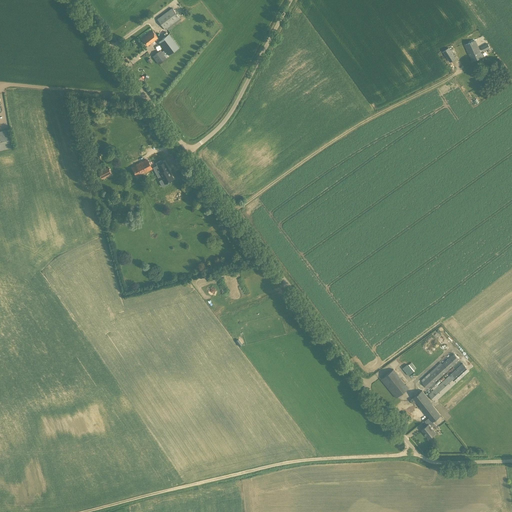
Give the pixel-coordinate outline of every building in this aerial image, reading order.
[(172,8),(157,19),(165,30),(167,29),(167,28),(179,18),(172,8)] [(153,31),(142,38),(147,45),(158,38),(153,31)] [(164,49),(161,52),(160,50),(152,56),(158,64),(166,58),(164,55),(167,53),(168,55),(179,47),(169,33),(158,41),(164,49)] [(475,40),(466,44),(472,60),(482,56),(475,40)] [(483,52),(490,48),(488,43),(481,47),(483,52)] [(445,59),(447,58),(450,62),(455,58),(449,48),(441,53),(445,59)] [(9,129),(0,131),(0,150),(14,147),(9,129)] [(148,158),(132,166),(137,177),(154,169),(148,158)] [(157,166),(153,167),(158,177),(161,175),(162,178),(165,182),(170,179),(173,178),(164,162),(162,163),(157,166)] [(99,171),(102,178),(112,173),(108,166),(106,168),(105,165),(100,168),(101,169),(99,171)] [(428,395),(435,402),(469,370),(461,362),(451,371),(448,374),(449,375),(438,385),(435,382),(460,360),(454,353),(442,364),(441,362),(421,380),(423,381),(422,382),(427,389),(430,386),(434,390),(428,395)] [(393,369),(381,379),(396,398),(408,388),(393,369)] [(425,421),(428,425),(422,429),(429,438),(436,432),(431,427),(435,424),(432,421),(440,415),(432,404),(432,403),(422,390),(410,400),(413,404),(416,401),(429,417),(425,421)]
